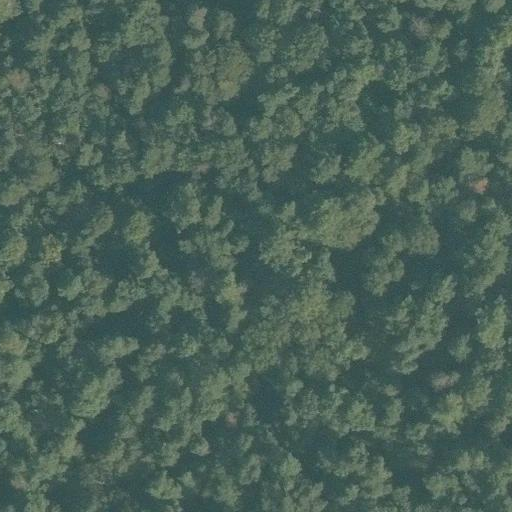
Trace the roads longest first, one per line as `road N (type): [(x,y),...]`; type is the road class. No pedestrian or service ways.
road 1 (track): [(0,126),(408,479)]
road 2 (track): [(511,402),(366,511)]
